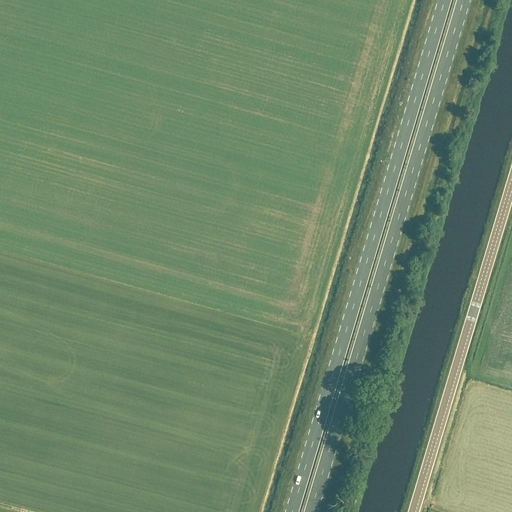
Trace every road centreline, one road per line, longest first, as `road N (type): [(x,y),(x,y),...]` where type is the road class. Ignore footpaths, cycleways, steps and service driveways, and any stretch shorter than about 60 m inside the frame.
road 1 (trunk): [(310,511),(464,0)]
road 2 (trunk): [(445,0),(291,511)]
road 3 (tertiary): [(417,511),(511,190)]
